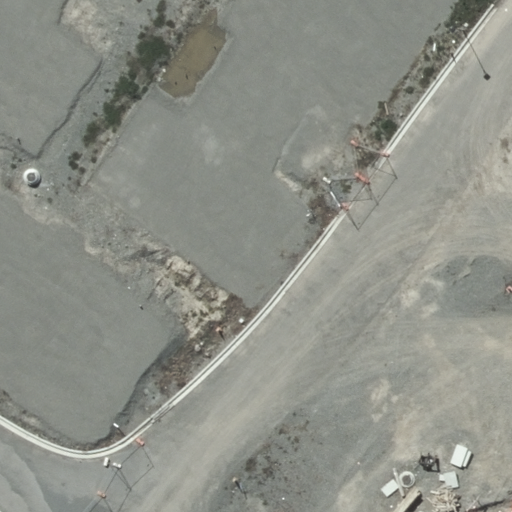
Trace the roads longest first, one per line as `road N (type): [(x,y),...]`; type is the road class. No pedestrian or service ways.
road 1 (residential): [(487,0),(116,511)]
road 2 (residential): [(0,440),(100,511)]
